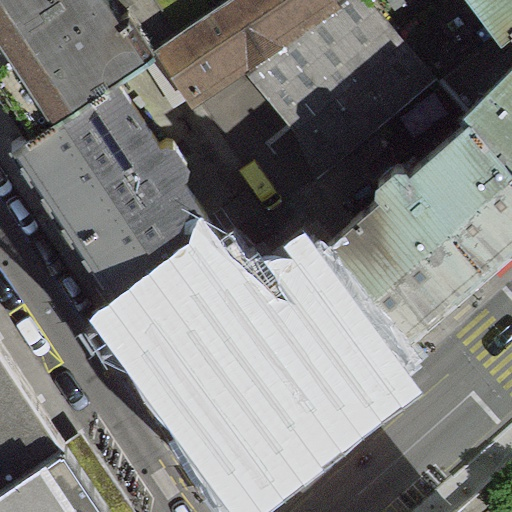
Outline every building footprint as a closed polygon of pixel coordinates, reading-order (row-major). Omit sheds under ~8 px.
[(0,0),(0,87),(30,133),(118,76),(156,50),(131,11),(123,17),(111,0),(0,0)] [(327,0),(231,0),(165,44),(198,94),(244,63),(331,6),(327,0)] [(297,129),(406,39),(371,0),(327,0),(331,6),(244,63),(297,129)] [(511,0),(480,0),(506,35),(511,30),(511,0)] [(437,76),(406,39),(297,129),(318,176),(437,76)] [(511,68),(465,116),(470,120),(511,169),(511,68)] [(123,304),(224,236),(217,226),(182,171),(189,166),(189,159),(176,140),(169,137),(162,143),(118,76),(30,133),(14,144),(123,304)] [(416,328),(511,244),(511,169),(470,120),(411,170),(407,164),(398,164),(380,179),(379,186),(385,193),(338,233),(325,245),(404,339),(416,328)] [(231,218),(217,226),(224,236),(231,247),(244,238),(248,245),(275,227),(251,192),(226,210),(231,218)] [(404,339),(325,245),(275,287),(273,301),(258,300),(259,289),(231,247),(224,236),(123,304),(239,479),(404,339)] [(0,342),(0,485),(66,440),(0,342)] [(113,511),(66,440),(0,485),(0,511),(113,511)]
